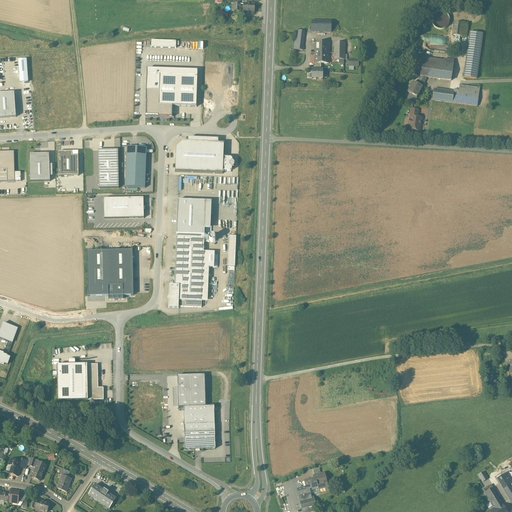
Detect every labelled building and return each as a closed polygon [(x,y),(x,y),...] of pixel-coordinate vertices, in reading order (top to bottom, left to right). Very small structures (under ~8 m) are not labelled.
[(255,4),(244,4),(244,13),(254,14),(255,4)] [(444,13),(444,12),(442,12),(441,12),(439,11),(438,12),(436,12),(435,13),(434,14),(433,15),(432,16),(432,17),(431,18),(431,19),(431,20),(431,21),(431,22),(432,23),(432,24),(432,25),(433,26),(433,27),(434,27),(435,28),(436,29),(437,29),(439,29),(440,30),(442,29),(443,29),(444,29),(445,28),(446,27),(447,26),(448,25),(448,24),(449,23),(449,22),(449,21),(449,20),(449,19),(448,17),(448,16),(447,15),(446,14),(445,13),(444,13)] [(332,21),(311,20),(311,31),(331,32),(332,21)] [(462,23),(455,22),(453,35),(460,36),(462,23)] [(304,38),(305,38),(305,31),(297,30),(295,49),(303,50),(304,38)] [(483,34),(470,33),(468,47),(481,49),(483,34)] [(422,34),(420,48),(440,51),(441,44),(448,45),(449,38),(422,34)] [(328,42),(316,42),(315,63),(321,63),(328,63),(328,58),(334,58),(334,53),(328,53),(328,42)] [(344,43),(334,43),(334,53),(334,58),(334,60),(344,60),(344,43)] [(468,47),(464,77),(476,79),(481,49),(468,47)] [(59,56),(32,58),(36,103),(62,101),(59,56)] [(423,59),(422,63),(420,77),(427,78),(451,81),(454,61),(444,60),(444,62),(423,59)] [(19,61),(20,83),(28,82),(27,60),(19,61)] [(321,63),(315,63),(315,69),(312,69),(312,78),(323,78),(323,70),(321,69),(321,63)] [(145,116),(158,116),(158,118),(172,118),(172,117),(172,107),(196,107),(197,71),(146,70),(145,116)] [(420,77),(416,84),(413,82),(413,83),(408,93),(411,94),(417,98),(417,97),(422,87),(427,78),(420,77),(420,78),(420,77)] [(454,92),(434,90),(432,101),(452,103),(454,92)] [(479,93),(454,90),(454,92),(452,103),(477,107),(479,93)] [(14,94),(0,94),(0,118),(16,117),(14,94)] [(417,98),(411,94),(408,99),(414,102),(413,105),(417,98)] [(418,111),(411,110),(410,117),(411,117),(417,118),(418,111)] [(417,118),(411,117),(411,121),(409,122),(409,124),(410,126),(409,130),(419,131),(421,122),(422,119),(417,118)] [(224,144),(182,142),(176,148),(175,172),(223,174),(223,171),(223,158),(224,144)] [(147,149),(127,148),(125,188),(145,189),(147,149)] [(118,150),(98,151),(99,189),(119,188),(118,150)] [(0,182),(15,182),(14,152),(0,152),(0,182)] [(58,153),(58,177),(78,176),(78,156),(72,156),(72,152),(58,153)] [(49,155),(29,155),(30,182),(50,182),(49,155)] [(231,158),(223,158),(223,171),(230,172),(232,170),(232,168),(233,167),(234,167),(234,163),(232,162),(232,160),(231,158)] [(143,199),(104,199),(104,219),(144,219),(143,199)] [(176,235),(204,236),(204,229),(206,201),(178,200),(176,235)] [(204,236),(176,235),(174,286),(169,286),(169,296),(167,299),(169,300),(168,308),(178,309),(178,307),(201,308),(202,302),(208,302),(209,265),(210,265),(210,261),(203,261),(204,243),(209,243),(210,242),(210,241),(209,241),(209,240),(209,239),(209,238),(210,238),(210,237),(209,236),(204,236)] [(236,237),(229,237),(228,267),(235,267),(236,237)] [(132,251),(87,252),(88,297),(108,297),(108,299),(114,299),(115,300),(117,300),(117,299),(123,299),(123,296),(133,296),(132,251)] [(18,329),(3,324),(0,333),(0,338),(12,343),(18,329)] [(7,357),(3,355),(4,354),(0,352),(0,361),(0,362),(0,363),(4,365),(5,364),(8,365),(10,359),(7,357)] [(88,364),(58,365),(59,400),(88,399),(88,364)] [(104,388),(98,388),(98,364),(88,364),(88,399),(98,399),(104,399),(104,388)] [(183,408),(205,407),(204,376),(178,377),(179,408),(183,408)] [(205,407),(183,408),(184,432),(215,431),(214,407),(205,407)] [(215,431),(184,432),(185,450),(215,449),(215,431)] [(15,460),(12,459),(11,459),(11,460),(9,465),(12,466),(9,474),(17,477),(19,473),(20,469),(20,467),(21,463),(15,461),(15,460)] [(46,466),(38,463),(36,468),(44,472),(46,466)] [(44,472),(36,468),(32,479),(40,482),(44,472)] [(70,473),(62,470),(60,475),(62,476),(68,478),(70,473)] [(483,473),(479,475),(483,482),(487,480),(483,473)] [(511,500),(511,478),(509,473),(498,479),(511,501),(511,500)] [(321,475),(314,477),(314,476),(314,477),(315,479),(316,479),(318,488),(319,493),(326,492),(326,491),(325,489),(326,489),(326,485),(324,479),(326,478),(325,474),(321,475)] [(68,478),(62,476),(57,489),(66,492),(71,480),(68,478)] [(315,479),(304,482),(305,488),(306,491),(309,490),(318,488),(316,479),(315,479)] [(502,504),(491,485),(483,490),(495,508),(502,504)] [(109,493),(104,490),(97,486),(91,495),(94,497),(93,499),(105,507),(106,505),(109,507),(115,498),(108,494),(109,493)] [(309,490),(306,491),(305,488),(297,490),(302,511),(314,511),(315,511),(314,506),(316,506),(314,499),(312,500),(309,490)] [(20,492),(10,491),(10,494),(8,502),(18,504),(18,502),(19,495),(20,492)] [(1,493),(0,493),(0,494),(0,499),(4,500),(4,502),(4,503),(8,503),(8,502),(10,494),(1,493)] [(47,511),(50,504),(38,501),(35,509),(41,511),(46,511),(47,511)]
